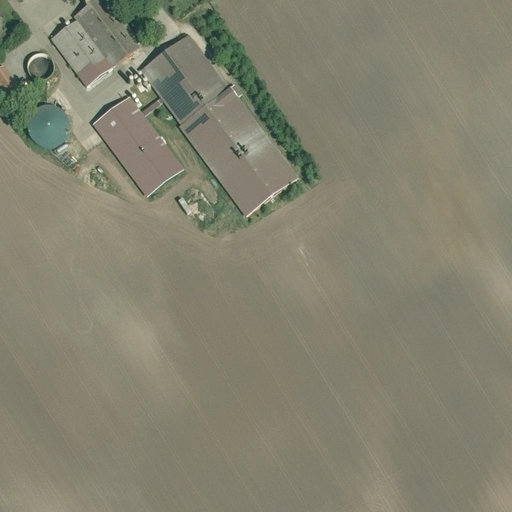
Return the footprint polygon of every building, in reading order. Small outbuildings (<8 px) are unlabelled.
[(80,26),(114,74),(145,52),(108,0),(107,0),(91,12),(77,21),(80,26)] [(82,0),(91,12),(107,0),(82,0)] [(80,26),(56,43),(90,90),(114,74),(80,26)] [(151,76),(250,215),(296,180),(195,44),(151,76)] [(51,57),(32,58),(33,78),(47,77),(47,74),(45,74),(44,65),(51,65),(51,57)] [(5,67),(0,70),(0,91),(7,101),(22,91),(5,67)] [(185,169),(131,99),(95,127),(149,197),(185,169)] [(31,144),(67,152),(75,114),(46,108),(45,115),(38,113),(31,144)]
